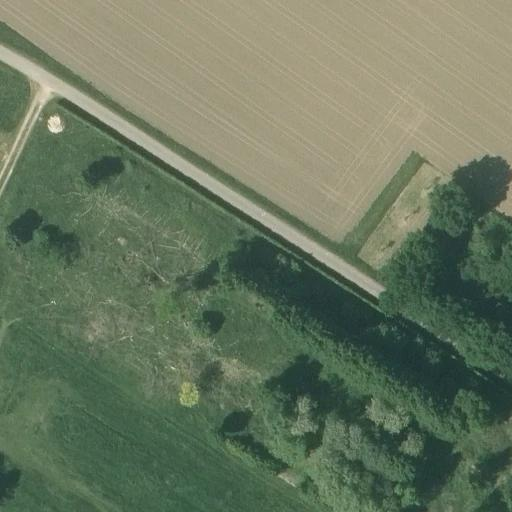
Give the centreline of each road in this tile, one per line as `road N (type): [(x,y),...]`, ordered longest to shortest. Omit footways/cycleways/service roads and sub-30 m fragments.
road 1 (unclassified): [(511,377),(206,179)]
road 2 (unclassified): [(256,511),(289,393),(206,179)]
road 3 (unclassified): [(206,179),(0,54)]
